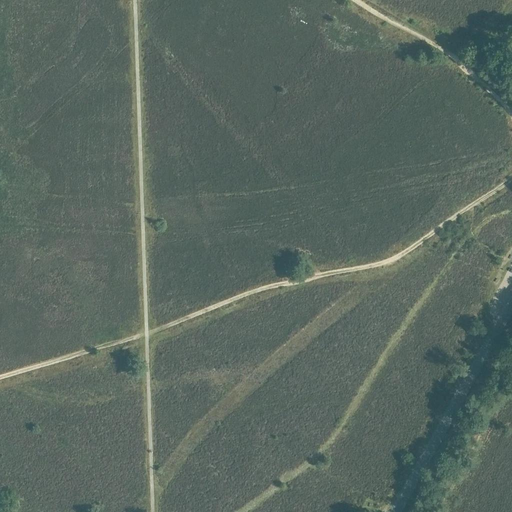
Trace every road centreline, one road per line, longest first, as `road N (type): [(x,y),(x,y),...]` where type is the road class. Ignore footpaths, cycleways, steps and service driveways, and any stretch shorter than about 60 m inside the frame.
road 1 (track): [(0,378),(296,278),(393,260),(454,217)]
road 2 (tertiary): [(395,511),(511,300)]
road 3 (track): [(511,116),(449,54),(353,0)]
road 4 (unknown): [(367,0),(455,49),(511,101)]
